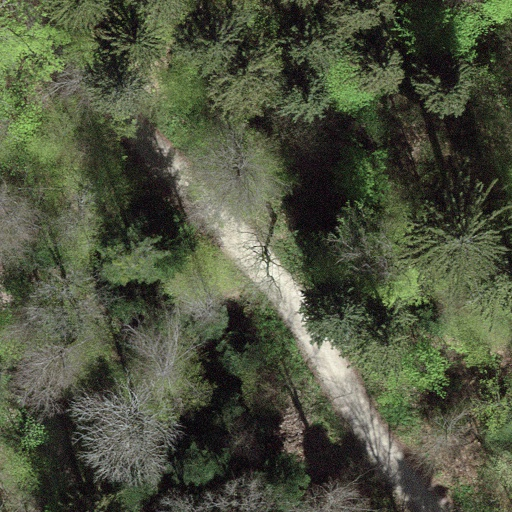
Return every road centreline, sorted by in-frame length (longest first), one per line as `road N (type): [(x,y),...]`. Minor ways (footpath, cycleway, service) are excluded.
road 1 (track): [(8,0),(271,281),(418,511)]
road 2 (track): [(0,271),(36,349),(68,511)]
